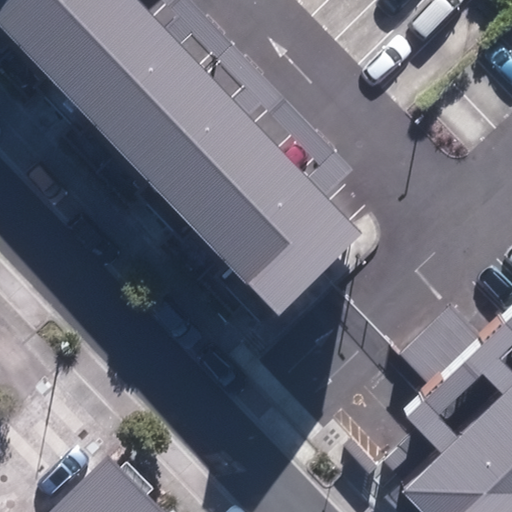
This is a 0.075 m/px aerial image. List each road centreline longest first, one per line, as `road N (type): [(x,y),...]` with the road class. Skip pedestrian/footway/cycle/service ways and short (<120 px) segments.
road 1 (residential): [(0,203),(149,358)]
road 2 (residential): [(149,358),(293,511)]
road 3 (residential): [(149,358),(0,500)]
